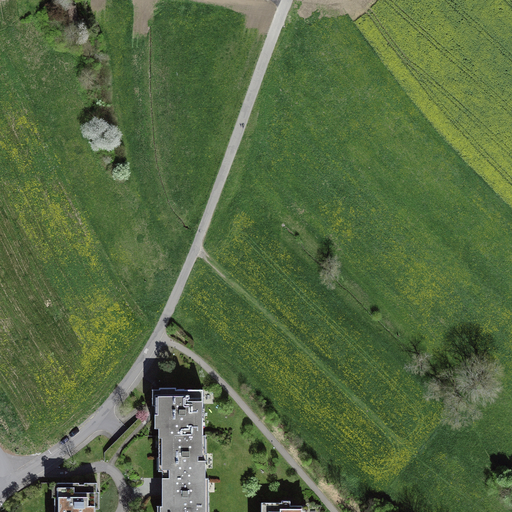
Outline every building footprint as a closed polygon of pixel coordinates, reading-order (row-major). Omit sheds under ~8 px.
[(76,9),(63,11),(66,30),(78,29),(76,9)] [(203,435),(203,389),(176,389),(176,387),(160,387),(160,405),(156,405),(156,414),(160,414),(160,435),(164,435),(203,435)] [(205,435),(203,435),(164,435),(164,448),(160,448),(160,457),(164,457),(164,478),(205,478),(205,460),(201,460),(201,453),(205,453),(205,435)] [(205,478),(164,478),(162,478),(161,511),(208,511),(208,478),(205,478)] [(97,482),(57,483),(58,497),(55,497),(54,511),(94,511),(95,508),(99,508),(99,492),(97,492),(97,482)] [(281,502),(261,502),(261,511),(301,511),(302,505),(290,505),(290,500),(281,500),(281,502)]
